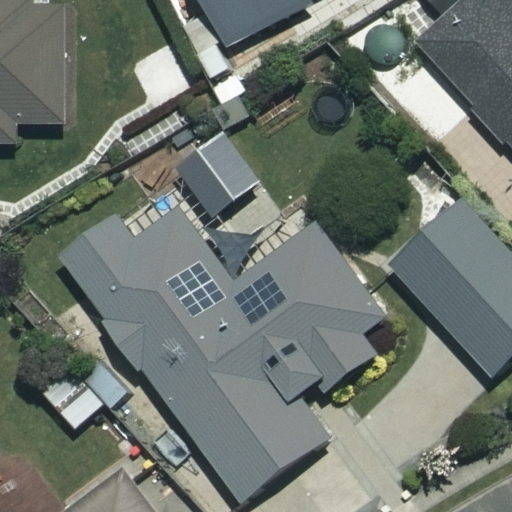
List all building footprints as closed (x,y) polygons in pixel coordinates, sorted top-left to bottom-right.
[(208,0),(231,48),(308,11),(303,2),(306,0),(208,0)] [(511,0),(474,0),(422,47),(511,146),(511,0)] [(0,145),(22,146),(22,125),(68,125),(67,2),(0,2),(0,145)] [(235,287),(181,213),(141,243),(126,223),(70,265),(246,504),(329,442),(305,409),(376,358),(362,340),(389,320),(320,225),(235,287)] [(109,406),(77,372),(49,399),(81,433),(109,406)] [(159,511),(131,473),(78,511),(159,511)]
